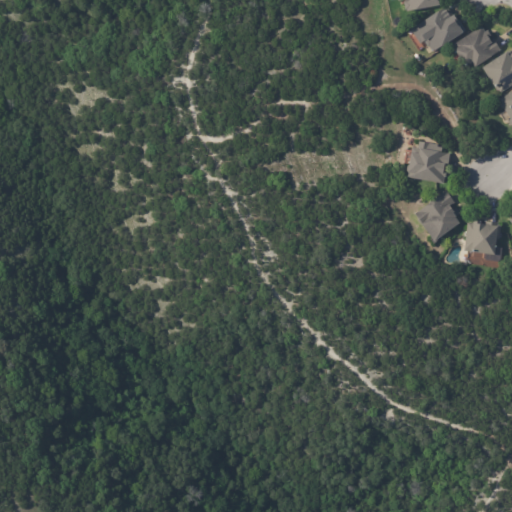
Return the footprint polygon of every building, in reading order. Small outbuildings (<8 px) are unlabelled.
[(438,0),(439,4),(407,11),(407,10),(405,10),(404,2),(405,1),(404,0),(438,0)] [(443,7),(448,15),(451,13),(458,22),(460,21),(465,29),(432,52),(429,47),(427,46),(426,45),(424,40),(419,44),(409,29),(442,6),(443,7)] [(488,32),(499,50),(473,67),(470,62),(463,66),(450,46),(480,26),(484,31),(486,30),(488,32)] [(507,54),(511,62),(511,84),(498,94),(480,66),(504,50),(507,54)] [(511,92),(511,125),(510,126),(506,120),(509,118),(503,110),(499,104),(500,104),(499,101),(511,92)] [(447,158),(445,167),(441,166),(441,170),(444,171),(442,177),(441,184),(404,177),(404,171),(402,171),(406,151),(414,152),(416,141),(437,145),(436,150),(448,153),(447,158)] [(452,201),(456,206),(455,207),(461,216),(455,219),(458,224),(431,242),(413,216),(447,193),(452,201)] [(477,219),(498,222),(498,225),(500,225),(498,239),(494,239),(492,252),(462,248),(466,221),(470,222),(471,218),(477,219)]
